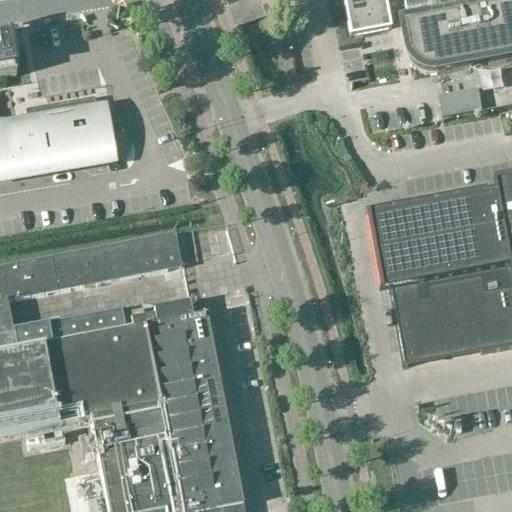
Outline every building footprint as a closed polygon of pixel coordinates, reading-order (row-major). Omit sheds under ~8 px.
[(343,0),(348,24),(351,37),(390,30),(384,0),(402,0),(405,11),(422,8),(424,20),(401,24),(406,50),(408,57),(412,63),(417,68),(423,71),(430,72),(437,72),(511,58),(511,3),(487,8),(485,0),(343,0)] [(0,83),(16,80),(9,39),(0,40),(0,83)] [(61,170),(105,163),(94,102),(23,115),(26,129),(0,133),(0,180),(13,178),(14,182),(22,180),(22,177),(52,172),(53,175),(62,174),(61,170)] [(485,201),(376,221),(390,297),(404,371),(407,371),(405,363),(478,350),(480,357),(511,351),(511,195),(494,199),(485,201)] [(0,306),(6,305),(7,307),(57,296),(127,282),(181,271),(175,239),(175,238),(127,248),(51,263),(51,264),(0,273),(0,306)] [(106,511),(243,511),(206,318),(205,319),(202,304),(154,313),(155,318),(131,323),(132,333),(17,356),(0,358),(0,439),(63,427),(89,422),(106,511)]
